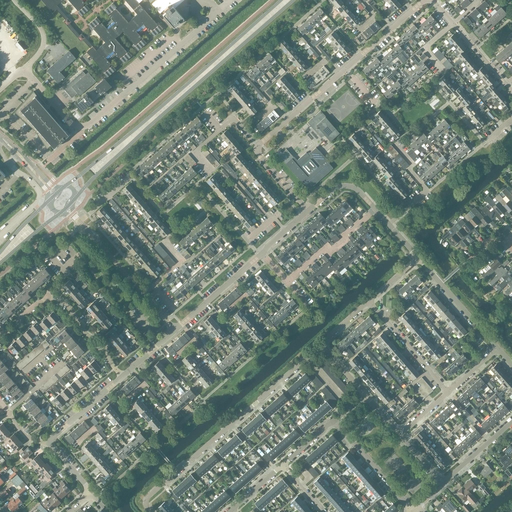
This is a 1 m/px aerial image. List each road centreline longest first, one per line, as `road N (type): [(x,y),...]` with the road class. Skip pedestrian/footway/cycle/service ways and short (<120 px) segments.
road 1 (secondary): [(76,197),(294,0)]
road 2 (secondary): [(281,0),(64,186)]
road 3 (residential): [(153,511),(144,501),(322,346)]
road 4 (residential): [(24,70),(71,125),(87,126),(204,23)]
road 5 (residential): [(259,146),(424,0)]
road 6 (residential): [(122,376),(51,296),(0,339)]
road 7 (residential): [(174,331),(66,208)]
road 8 (residential): [(511,91),(430,0)]
road 9 (residential): [(412,511),(332,421)]
